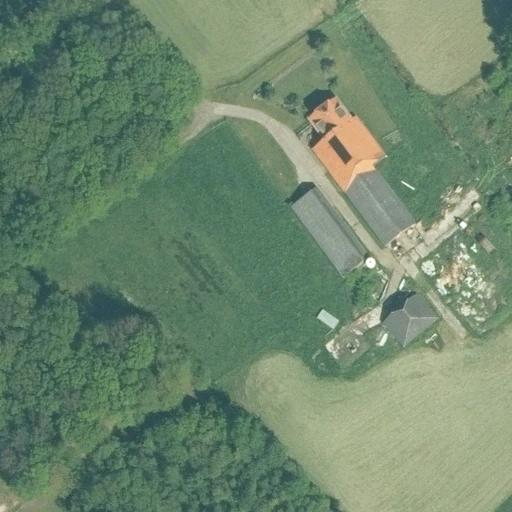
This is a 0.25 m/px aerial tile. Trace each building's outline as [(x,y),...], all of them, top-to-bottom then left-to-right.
[(337,100),(307,121),(313,129),(321,139),(323,143),(313,150),(312,151),(382,247),(383,249),(415,225),(403,208),(372,167),(384,159),(385,158),(355,118),(352,120),(337,101),(337,100)] [(342,279),(362,265),(325,214),(331,209),(317,190),(291,209),(342,279)] [(482,298),(494,304),(501,291),(488,285),(482,298)] [(342,301),(351,319),(361,314),(353,296),(342,301)] [(417,297),(384,325),(404,348),(436,321),(417,297)]
